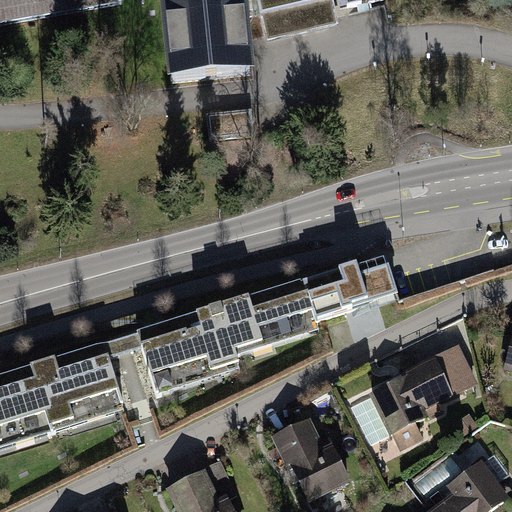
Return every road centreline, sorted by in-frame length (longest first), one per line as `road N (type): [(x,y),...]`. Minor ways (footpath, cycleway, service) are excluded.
road 1 (secondary): [(511,175),(403,194),(0,304)]
road 2 (residential): [(511,291),(483,293),(40,511)]
